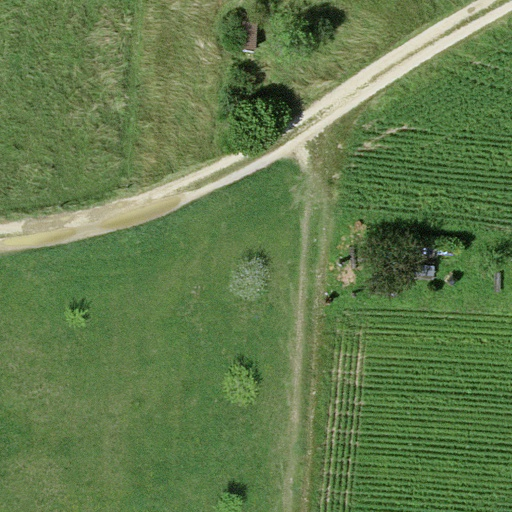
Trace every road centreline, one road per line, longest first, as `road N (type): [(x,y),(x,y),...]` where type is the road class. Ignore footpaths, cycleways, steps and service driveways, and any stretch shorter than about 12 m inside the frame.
road 1 (track): [(507,0),(181,188),(76,225),(0,238)]
road 2 (track): [(348,95),(329,148),(301,511)]
